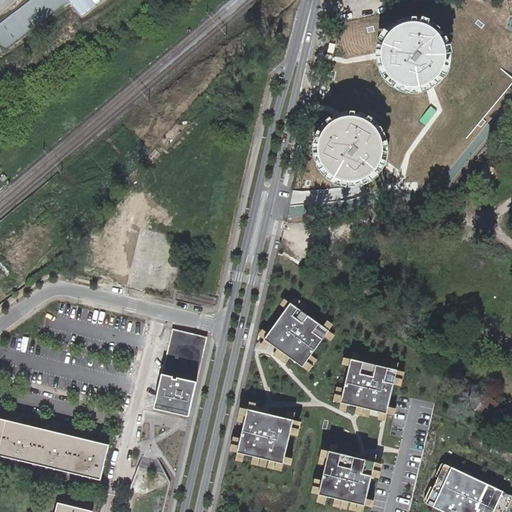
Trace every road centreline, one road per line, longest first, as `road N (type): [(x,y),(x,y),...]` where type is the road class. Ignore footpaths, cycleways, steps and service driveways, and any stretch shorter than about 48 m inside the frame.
road 1 (secondary): [(199,511),(302,48)]
road 2 (secondary): [(302,48),(278,110),(228,328)]
road 3 (secondary): [(228,328),(184,511)]
road 4 (residential): [(160,311),(50,287),(0,322)]
road 5 (residential): [(0,391),(132,424)]
